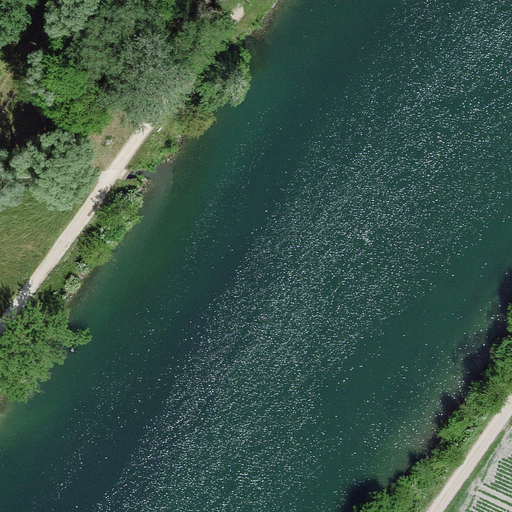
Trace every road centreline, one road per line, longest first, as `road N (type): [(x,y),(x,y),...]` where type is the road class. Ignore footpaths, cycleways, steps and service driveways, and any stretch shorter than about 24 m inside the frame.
road 1 (track): [(246,0),(0,331)]
road 2 (track): [(438,511),(511,407)]
